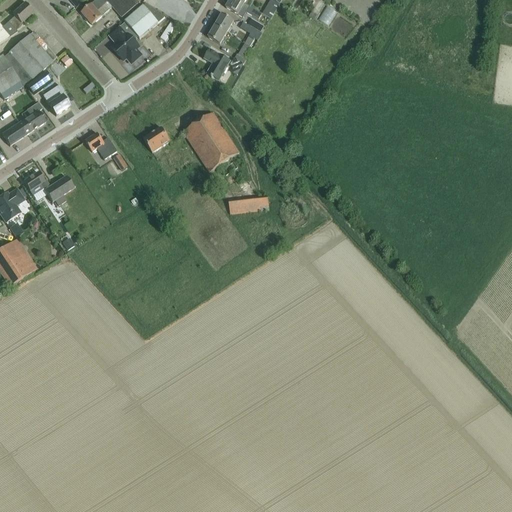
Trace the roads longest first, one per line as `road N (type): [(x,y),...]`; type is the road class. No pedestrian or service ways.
road 1 (residential): [(0,175),(120,97)]
road 2 (residential): [(120,97),(179,56),(214,0)]
road 3 (residential): [(120,97),(34,0)]
